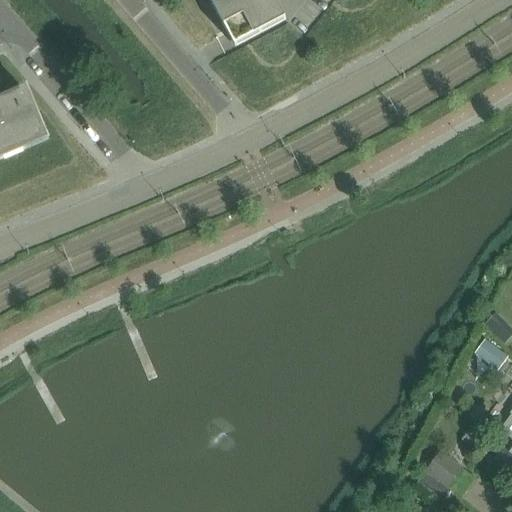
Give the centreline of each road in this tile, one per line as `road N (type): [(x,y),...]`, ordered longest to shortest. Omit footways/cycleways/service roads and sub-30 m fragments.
road 1 (residential): [(246,146),(501,0)]
road 2 (residential): [(151,188),(18,29)]
road 3 (residential): [(246,146),(126,0)]
road 4 (residential): [(151,188),(0,249)]
